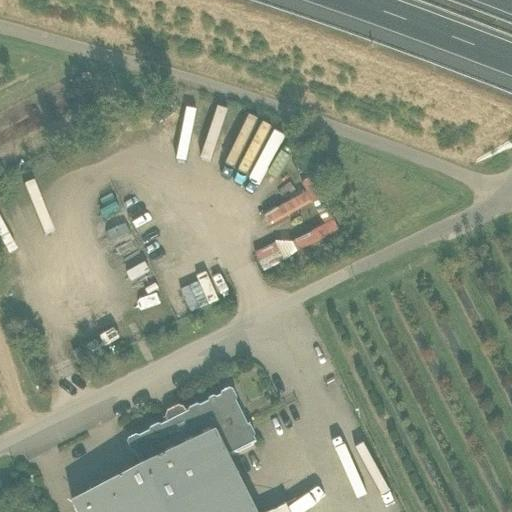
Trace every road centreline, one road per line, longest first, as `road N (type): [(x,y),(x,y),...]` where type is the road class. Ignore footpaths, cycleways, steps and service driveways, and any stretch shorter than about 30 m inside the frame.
road 1 (unclassified): [(510,194),(0,442)]
road 2 (track): [(0,28),(165,73),(511,194)]
road 3 (motorway): [(313,0),(511,70)]
